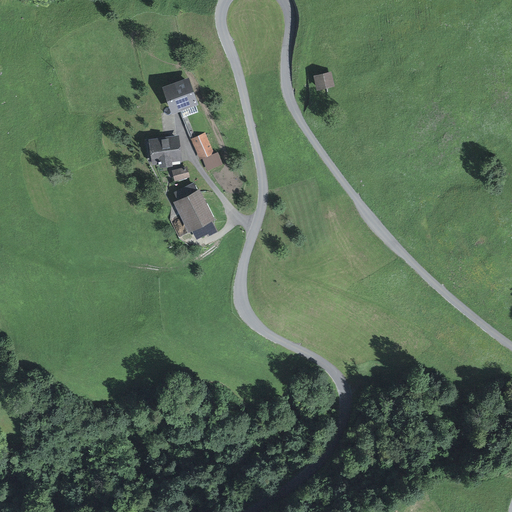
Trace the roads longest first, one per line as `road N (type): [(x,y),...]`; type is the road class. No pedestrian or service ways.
road 1 (unclassified): [(226,0),(221,24),(263,184),(240,297),(260,328),(329,368),(346,398),(339,432),(319,462),(250,511)]
road 2 (unclassified): [(511,345),(390,241),(304,127),(288,92),(284,0)]
